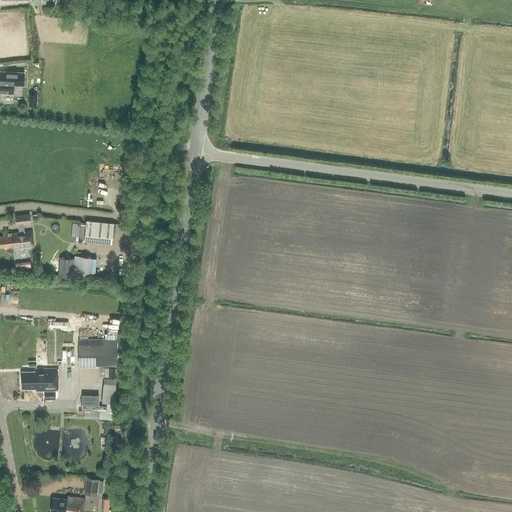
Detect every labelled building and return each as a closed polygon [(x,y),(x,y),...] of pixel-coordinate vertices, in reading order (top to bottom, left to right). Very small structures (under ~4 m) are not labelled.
[(0,92),(13,93),(14,85),(24,85),(24,73),(0,72),(0,76),(0,92)] [(5,249),(35,246),(33,233),(26,233),(25,225),(31,224),(30,215),(16,217),(17,226),(19,226),(20,233),(4,235),(4,237),(0,237),(0,244),(0,248),(5,247),(5,249)] [(119,234),(120,224),(87,221),(86,225),(81,225),(79,240),(113,244),(114,233),(119,234)] [(58,276),(73,277),(74,259),(60,258),(58,276)] [(14,262),(15,271),(31,269),(30,260),(14,262)] [(51,331),(51,362),(72,362),(72,350),(64,350),(64,331),(51,331)] [(79,339),(79,366),(117,366),(117,339),(79,339)] [(115,378),(115,368),(101,368),(101,378),(104,378),(115,378)] [(58,370),(36,370),(36,372),(23,372),(23,390),(37,389),(37,392),(59,391),(58,370)] [(115,378),(104,378),(101,402),(109,403),(108,411),(113,412),(117,378),(115,378)] [(82,393),(82,404),(99,404),(99,393),(82,393)] [(89,478),(87,494),(97,495),(99,479),(89,478)] [(83,511),(85,499),(69,497),(69,500),(54,498),(51,511),(83,511)]
